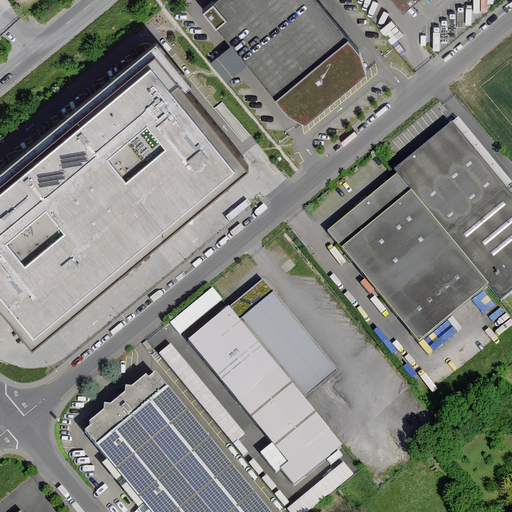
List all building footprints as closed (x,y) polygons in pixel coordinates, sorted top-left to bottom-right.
[(361,51),(318,0),(212,0),(201,9),(287,112),(305,122),(367,71),(361,51)] [(395,0),(403,9),(414,0),(395,0)] [(156,50),(0,178),(0,305),(32,343),(250,164),(156,50)] [(396,171),(398,174),(489,286),(501,301),(511,291),(511,195),(454,124),(396,171)] [(489,286),(398,174),(327,232),(420,344),(489,286)] [(337,372),(263,281),(189,341),(289,464),(280,470),(281,471),(294,488),(343,448),(326,426),(304,399),(337,372)] [(163,353),(199,396),(204,392),(206,394),(212,389),(174,343),(163,353)] [(273,511),(155,370),(147,377),(145,374),(130,387),(124,386),(124,392),(109,404),(103,404),(102,410),(87,422),(90,425),(83,430),(118,473),(149,511),(273,511)] [(488,413),(498,403),(493,398),(483,408),(488,413)] [(269,456),(258,465),(269,479),(279,471),(280,470),(269,456)] [(293,511),(309,511),(357,473),(347,461),(290,508),(293,511)] [(511,505),(507,500),(498,508),(501,511),(509,511),(511,510),(511,505)]
